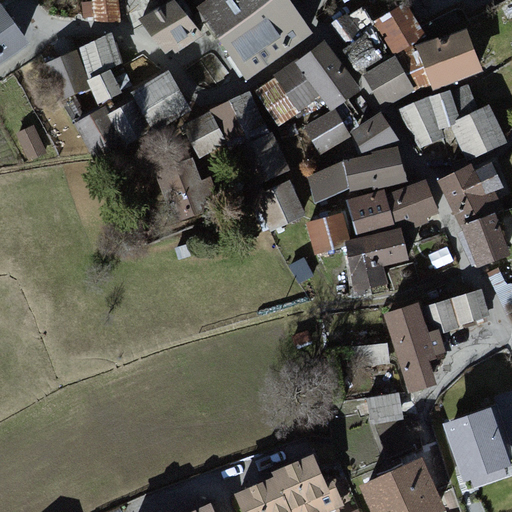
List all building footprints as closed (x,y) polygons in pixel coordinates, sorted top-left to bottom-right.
[(172,0),(167,0),(140,20),(169,58),(199,36),(172,0)] [(201,0),(197,4),(247,73),(312,26),(292,0),(201,0)] [(407,1),(375,19),(394,53),(426,35),(407,1)] [(0,61),(26,43),(0,6),(0,61)] [(481,70),(466,28),(420,44),(435,87),(481,70)] [(192,109),(169,69),(138,86),(108,32),(48,66),(100,160),(192,109)] [(363,88),(325,38),(258,88),(285,124),(321,97),(332,111),(363,88)] [(416,87),(398,55),(369,70),(386,103),(416,87)] [(450,88),(401,109),(424,148),(446,136),(442,126),(452,122),(463,116),(450,88)] [(291,167),(255,89),(188,119),(207,159),(236,145),(254,185),(291,167)] [(509,138),(490,102),(463,116),(452,122),(471,158),(509,138)] [(339,109),(309,125),(325,152),(354,136),(339,109)] [(402,142),(379,110),(355,128),(367,153),(398,143),(402,142)] [(410,181),(398,143),(367,153),(352,155),(310,175),(319,205),(356,192),(410,181)] [(474,162),(441,178),(464,223),(494,209),(503,204),(496,190),(506,185),(492,158),(475,166),(474,162)] [(308,212),(293,178),(259,193),(274,227),(308,212)] [(425,178),(385,191),(396,224),(398,228),(437,214),(425,178)] [(384,188),(349,200),(362,236),(396,224),(385,191),(384,188)] [(494,209),(464,223),(479,261),(509,250),(494,209)] [(342,210),(309,223),(321,253),(354,240),(342,210)] [(409,260),(398,228),(396,224),(362,236),(375,272),(409,260)] [(481,283),(385,313),(411,395),(441,386),(433,362),(450,357),(442,331),(491,316),(481,283)] [(401,396),(371,399),(374,423),(404,420),(401,396)] [(509,465),(489,412),(447,427),(466,480),(509,465)] [(274,472),(293,511),(324,511),(348,501),(337,479),(327,484),(311,450),(272,468),(274,472)] [(430,511),(447,505),(424,453),(363,480),(376,511),(430,511)] [(293,511),(274,472),(234,491),(243,511),(293,511)] [(183,511),(209,511),(205,502),(183,511)]
